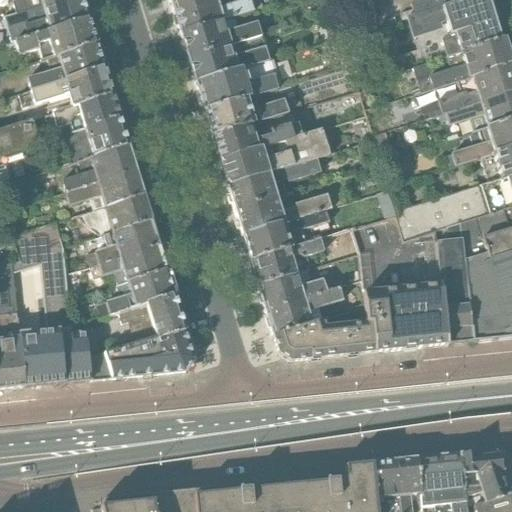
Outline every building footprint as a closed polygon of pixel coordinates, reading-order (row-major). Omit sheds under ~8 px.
[(2,36),(5,47),(88,22),(81,0),(67,0),(30,12),(34,25),(15,31),(16,32),(2,36)] [(30,12),(67,0),(11,0),(16,16),(30,12)] [(169,0),(172,10),(204,0),(169,0)] [(181,37),(234,20),(254,14),(254,13),(263,10),(259,0),(252,0),(232,6),(230,0),(204,0),(172,10),(181,37)] [(402,22),(406,21),(474,0),(429,0),(410,6),(411,12),(400,16),(402,22)] [(447,61),(503,43),(489,0),(474,0),(406,21),(412,42),(434,35),(437,45),(442,44),(447,61)] [(189,63),(262,40),(257,25),(237,31),(234,20),(181,37),(189,63)] [(46,61),(47,63),(95,46),(88,22),(5,47),(7,52),(16,50),(18,58),(38,52),(41,63),(46,61)] [(196,86),(256,68),(269,64),(264,50),(265,50),(262,40),(189,63),(196,86)] [(432,94),(456,86),(511,69),(503,43),(447,61),(428,67),(427,66),(412,70),(413,71),(407,73),(410,85),(416,83),(419,95),(431,92),(432,94)] [(30,94),(103,72),(95,46),(47,63),(50,74),(26,81),(30,94)] [(204,115),(258,99),(277,93),(273,80),(274,80),(273,78),(261,81),(256,68),(196,86),(204,115)] [(436,120),(444,117),(511,96),(511,71),(511,69),(456,86),(459,96),(436,103),(437,106),(421,111),(424,117),(434,113),(436,120)] [(51,117),(111,98),(103,72),(30,94),(18,98),(22,111),(34,107),(47,104),(51,117)] [(476,135),(511,124),(511,96),(444,117),(448,130),(468,124),(472,137),(476,135)] [(71,136),(119,122),(111,98),(51,117),(56,130),(68,127),(71,136)] [(212,140),(250,128),(288,117),(283,102),(261,109),(258,99),(204,115),(212,140)] [(0,189),(48,175),(32,122),(0,131),(0,189)] [(77,165),(127,150),(119,122),(71,136),(62,138),(71,167),(77,165)] [(454,170),(480,162),(511,152),(511,124),(476,135),(480,147),(450,156),(446,159),(449,171),(454,170)] [(219,163),(301,138),(297,126),(269,133),(270,138),(255,143),(250,128),(212,140),(219,163)] [(227,190),(316,163),(329,158),(321,132),(301,138),(219,163),(227,190)] [(64,196),(135,175),(127,150),(77,165),(81,177),(60,183),(64,196)] [(487,185),(511,177),(511,152),(480,162),(487,185)] [(395,162),(386,165),(392,185),(401,182),(398,173),(395,162)] [(234,212),(285,197),(282,184),(286,183),(287,186),(320,176),(316,163),(227,190),(234,212)] [(92,215),(142,199),(135,175),(64,196),(68,209),(89,203),(92,215)] [(446,231),(459,227),(511,210),(511,177),(487,185),(396,213),(395,220),(403,245),(446,231)] [(242,238),(334,210),(336,209),(334,204),(329,206),(327,197),(295,207),(291,195),(285,197),(234,212),(242,238)] [(100,240),(150,225),(142,199),(92,215),(82,218),(84,224),(85,226),(86,227),(87,229),(89,230),(91,231),(93,231),(95,232),(96,233),(97,234),(98,235),(99,237),(100,238),(100,240)] [(250,263),(306,246),(302,234),(329,225),(327,219),(336,216),(334,210),(242,238),(250,263)] [(420,303),(425,350),(511,341),(511,210),(459,227),(465,299),(420,303)] [(89,270),(158,249),(150,225),(100,240),(95,242),(98,254),(85,258),(89,270)] [(19,265),(11,268),(12,276),(40,267),(47,330),(18,333),(23,390),(49,388),(88,384),(83,337),(70,338),(65,276),(62,251),(55,226),(11,240),(19,265)] [(257,289),(307,274),(310,273),(306,260),(323,254),(320,242),(306,246),(250,263),(257,289)] [(116,289),(165,274),(158,249),(89,270),(93,283),(101,280),(112,278),(116,289)] [(0,392),(23,390),(18,333),(12,276),(11,268),(11,267),(0,270),(0,392)] [(99,321),(117,315),(173,298),(165,274),(116,289),(119,301),(94,308),(99,321)] [(265,313),(326,294),(322,282),(311,285),(307,274),(257,289),(265,313)] [(341,282),(322,282),(326,294),(338,290),(343,289),(341,282)] [(373,355),(425,350),(420,303),(419,289),(362,296),(365,326),(372,325),(373,355)] [(273,339),(312,327),(308,314),(342,304),(338,290),(326,294),(265,313),(273,339)] [(159,341),(183,334),(173,298),(117,315),(121,327),(127,325),(134,347),(158,339),(159,341)] [(290,364),(373,355),(372,325),(365,326),(325,330),(323,323),(312,327),(273,339),(278,357),(290,364)] [(131,347),(141,379),(184,374),(192,362),(183,334),(159,341),(158,339),(134,347),(131,347)] [(103,356),(87,360),(89,384),(141,379),(131,347),(103,356)] [(463,511),(508,499),(500,470),(497,458),(490,454),(459,457),(461,481),(463,511)] [(463,511),(461,481),(459,457),(415,462),(419,499),(420,511),(463,511)] [(394,464),(399,511),(410,511),(410,500),(419,499),(415,462),(394,464)] [(399,511),(394,464),(369,467),(373,511),(399,511)] [(350,511),(347,478),(315,482),(315,481),(118,501),(119,509),(104,510),(104,511),(350,511)] [(463,511),(511,511),(508,499),(463,511)]
